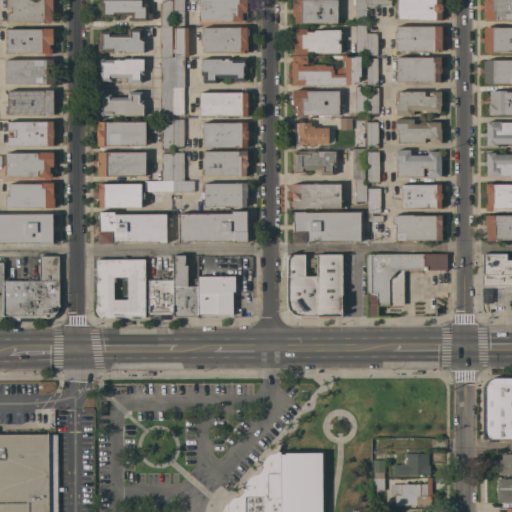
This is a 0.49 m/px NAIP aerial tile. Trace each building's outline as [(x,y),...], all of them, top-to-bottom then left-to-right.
[(52,0),(52,22),(50,22),(50,23),(43,23),(33,23),(33,22),(6,22),(6,13),(10,13),(10,8),(6,8),(6,0),(52,0)] [(143,0),(144,4),(147,4),(147,13),(152,13),(152,20),(147,20),(147,21),(130,21),(130,15),(115,15),(115,17),(102,17),(102,18),(101,18),(100,18),(100,17),(100,16),(101,16),(101,6),(99,6),(99,0),(143,0)] [(160,26),(160,4),(166,0),(172,0),(172,26),(171,26),(160,26)] [(183,0),(183,26),(172,26),(172,0),(183,0)] [(247,0),(247,21),(242,21),(242,22),(232,22),(232,21),(199,21),(199,14),(196,14),(196,12),(196,10),(196,8),(196,4),(199,4),(199,0),(247,0)] [(337,0),(337,10),(339,10),(339,13),(337,12),(336,23),(306,23),(306,24),(294,24),(294,15),(290,15),(290,9),(292,9),(292,0),(337,0)] [(354,0),(365,0),(365,5),(365,21),(354,21),(354,0)] [(441,0),(441,4),(442,6),(442,10),(441,11),(441,20),(396,20),(396,11),(394,11),(394,6),(396,6),(396,0),(441,0)] [(511,0),(511,20),(499,20),(499,21),(484,21),(484,18),(483,18),(483,12),(483,0),(511,0)] [(365,52),(355,52),(355,25),(365,25),(365,33),(365,52)] [(159,26),(160,26),(171,26),(171,58),(184,58),(183,115),(171,115),(171,119),(159,119),(159,26)] [(441,26),(441,28),(442,28),(442,34),(441,34),(441,52),(427,52),(427,51),(395,51),(395,45),(394,45),(393,33),(395,33),(395,26),(441,26)] [(246,27),(246,29),(248,29),(248,36),(246,36),(246,42),(247,42),(247,53),(233,53),(233,52),(202,53),(202,46),(200,46),(200,34),(202,34),(202,28),(246,27)] [(511,52),(498,52),(498,53),(484,53),(484,52),(483,52),(483,28),(484,28),(484,27),(511,27),(511,52)] [(187,28),(187,57),(174,57),(174,53),(172,53),(172,49),(174,49),(174,28),(187,28)] [(41,29),(52,29),(52,44),(49,44),(49,48),(51,48),(51,56),(44,56),(44,53),(6,53),(5,29),(41,29)] [(111,31),(111,34),(126,34),(127,29),(141,29),(141,37),(143,37),(143,41),(143,53),(123,53),(123,52),(104,52),(104,53),(97,53),(97,43),(98,43),(98,31),(111,31)] [(296,55),(293,55),(293,45),(291,45),(291,38),(294,38),(294,29),(306,29),(306,32),(312,32),(314,30),(339,30),(340,40),(337,40),(337,43),(340,43),(340,53),(314,53),(312,52),(306,52),(306,56),(296,56),(296,55)] [(376,33),(377,56),(365,56),(365,52),(365,33),(376,33)] [(308,56),(308,58),(308,66),(314,66),(314,65),(324,64),(324,66),(331,66),(331,65),(344,65),(343,62),(341,62),(341,56),(345,56),(346,57),(353,57),(360,56),(360,77),(358,77),(358,82),(353,82),(353,85),(304,85),(304,86),(291,85),(291,78),(290,78),(290,62),(296,62),(296,56),(306,56),(308,56)] [(440,57),(440,67),(441,68),(441,70),(441,72),(440,73),(439,74),(439,82),(396,82),(396,57),(440,57)] [(377,58),(377,86),(365,86),(365,58),(377,58)] [(104,59),(104,60),(112,60),(116,60),(116,59),(119,59),(119,60),(123,60),(123,59),(143,59),(143,71),(143,74),(141,74),(141,83),(127,83),(127,78),(111,78),(111,81),(99,81),(99,69),(98,69),(98,59),(104,59)] [(221,59),(221,60),(224,60),(224,59),(228,59),(228,60),(231,60),(240,60),(240,59),(246,59),(246,69),(245,69),(245,81),(233,81),(233,78),(217,78),(217,83),(202,83),(202,75),(200,75),(200,71),(201,71),(201,59),(221,59)] [(52,60),(52,84),(5,84),(5,60),(52,60)] [(511,83),(485,84),(485,83),(483,83),(483,61),(485,61),(485,60),(511,60),(511,83)] [(366,87),(366,116),(354,116),(355,87),(366,87)] [(378,88),(378,113),(367,113),(366,88),(378,88)] [(42,91),(42,90),(52,90),(52,114),(50,114),(50,116),(38,116),(38,115),(7,115),(7,91),(42,91)] [(306,90),(306,91),(338,91),(338,115),(330,115),(330,117),(327,117),(327,115),(326,115),(326,116),(324,116),(324,115),(323,115),(323,117),(318,117),(318,115),(311,115),(311,116),(306,116),(306,117),(296,117),(295,115),(295,113),(295,108),(295,106),(292,106),(292,104),(290,104),(290,100),(292,100),(292,90),(306,90)] [(424,91),(424,96),(430,96),(430,95),(429,95),(429,93),(430,93),(430,91),(440,91),(440,106),(439,106),(439,113),(425,113),(425,110),(412,111),(412,116),(395,116),(395,104),(396,104),(396,102),(397,102),(397,92),(424,91)] [(488,104),(489,91),(492,91),(505,91),(505,92),(511,92),(511,114),(510,114),(509,115),(505,115),(503,114),(493,114),(493,115),(487,115),(488,104)] [(142,100),(143,100),(143,104),(142,104),(143,116),(123,116),(123,115),(104,115),(104,117),(98,117),(98,107),(99,107),(98,95),(111,94),(111,98),(127,97),(127,92),(141,92),(142,100)] [(247,93),(247,116),(199,116),(199,93),(247,93)] [(351,118),(351,130),(339,130),(339,118),(351,118)] [(172,119),(183,119),(183,147),(172,147),(172,122),(172,119)] [(412,119),(412,124),(425,124),(425,122),(439,122),(440,129),(440,143),(430,143),(430,138),(424,138),(424,143),(397,143),(397,135),(395,135),(395,119),(412,119)] [(52,122),(52,146),(7,146),(7,137),(12,137),(12,131),(7,131),(7,122),(52,122)] [(145,146),(106,145),(106,146),(97,146),(97,122),(145,122),(145,146)] [(172,122),(172,147),(172,150),(160,150),(160,134),(159,134),(156,134),(155,133),(154,132),(154,130),(154,129),(155,128),(157,127),(159,127),(161,126),(161,122),(172,122)] [(246,122),(247,131),(248,140),(246,140),(247,148),(235,148),(235,147),(202,148),(202,123),(246,122)] [(310,126),(313,126),(313,128),(327,128),(328,144),(313,144),(313,145),(298,146),(298,145),(295,145),(294,136),(294,133),(293,133),(293,123),(310,122),(310,126)] [(377,148),(365,148),(365,122),(377,122),(377,148)] [(511,122),(511,144),(494,144),(494,146),(485,146),(485,132),(485,122),(511,122)] [(364,180),(354,180),(352,180),(352,149),(364,149),(364,180)] [(298,151),(298,152),(308,152),(308,151),(313,150),(313,152),(316,152),(316,151),(334,151),(335,163),(335,167),(333,167),(333,175),(319,175),(319,170),(304,170),(304,173),(292,173),(292,162),(291,151),(298,151)] [(409,150),(409,155),(427,155),(427,151),(440,151),(440,177),(426,177),(426,175),(425,175),(425,172),(426,172),(426,171),(425,171),(425,168),(422,168),(422,172),(424,172),(424,175),(422,175),(422,177),(396,177),(396,150),(409,150)] [(246,151),(246,152),(248,152),(248,158),(246,158),(246,160),(247,162),(247,163),(247,165),(246,166),(246,167),(245,168),(247,168),(247,174),(245,174),(245,176),(203,176),(203,170),(201,170),(201,158),(203,158),(203,151),(246,151)] [(378,151),(378,182),(367,182),(367,151),(378,151)] [(52,152),(52,171),(49,171),(49,173),(51,173),(51,179),(43,179),(43,177),(37,177),(37,176),(5,176),(5,153),(52,152)] [(145,176),(97,176),(97,152),(145,152),(145,176)] [(183,152),(183,181),(193,181),(193,192),(148,192),(143,191),(143,181),(161,181),(161,153),(172,153),(172,152),(183,152)] [(494,152),(494,154),(511,154),(511,175),(498,176),(498,177),(486,177),(485,166),(485,153),(494,152)] [(366,180),(366,202),(354,202),(354,180),(364,180),(366,180)] [(5,195),(7,195),(7,184),(41,184),(41,183),(53,183),(53,198),(54,198),(54,207),(5,207),(5,195)] [(140,183),(140,193),(143,193),(143,198),(140,198),(140,208),(98,208),(98,199),(98,184),(140,183)] [(246,183),(246,185),(248,185),(248,190),(246,190),(246,198),(245,198),(245,199),(247,199),(247,205),(245,205),(245,207),(203,207),(203,199),(200,199),(200,192),(203,192),(203,183),(246,183)] [(511,208),(492,208),(492,209),(491,209),(491,211),(484,211),(484,203),(486,203),(486,194),(485,194),(485,183),(492,183),(492,184),(511,184),(511,208)] [(340,184),(340,208),(318,208),(317,209),(313,209),(312,208),(305,208),(305,209),(292,209),(293,206),(290,206),(290,201),(292,201),(292,199),(291,199),(291,193),(289,193),(289,185),(291,185),(291,184),(340,184)] [(440,184),(440,193),(441,194),(441,196),(441,197),(440,200),(440,208),(400,208),(400,185),(440,184)] [(367,188),(379,188),(379,213),(371,213),(371,214),(367,214),(367,188)] [(230,213),(230,211),(246,211),(246,242),(230,242),(230,241),(187,242),(187,243),(178,243),(178,214),(230,213)] [(114,212),(114,214),(166,214),(166,243),(157,243),(157,242),(111,242),(111,243),(97,243),(97,231),(99,231),(99,224),(98,224),(98,212),(114,212)] [(305,212),(305,213),(359,212),(359,225),(362,225),(362,228),(359,228),(360,242),(349,242),(349,241),(305,242),(291,242),(291,232),(293,231),(293,222),(292,222),(292,212),(305,212)] [(0,213),(52,213),(52,244),(0,244),(0,213)] [(413,215),(441,215),(441,226),(442,226),(442,229),(441,229),(441,234),(442,234),(442,236),(441,236),(441,240),(394,241),(394,224),(392,224),(392,216),(396,216),(396,215),(413,215)] [(511,240),(494,240),(494,241),(485,241),(485,231),(484,231),(484,226),(484,215),(511,215),(511,240)] [(365,254),(446,253),(446,270),(444,270),(444,273),(425,273),(425,270),(403,270),(403,306),(376,306),(377,316),(365,316),(365,254)] [(506,254),(506,260),(511,260),(511,288),(492,288),(492,304),(482,304),(482,254),(506,254)] [(197,315),(197,317),(171,317),(171,280),(171,255),(173,255),(184,255),(184,259),(185,259),(185,261),(184,261),(184,265),(187,265),(187,286),(197,286),(197,315)] [(328,316),(328,318),(323,318),(323,316),(323,318),(318,318),(318,316),(300,316),(298,316),(298,318),(294,318),(295,315),(294,315),(293,317),(290,316),(292,314),(291,313),(290,316),(287,313),(289,312),(288,311),(287,312),(285,309),(287,308),(287,307),(285,308),(284,305),(286,305),(286,255),(304,255),(305,276),(316,276),(316,255),(341,255),(341,316),(333,316),(333,318),(329,318),(329,316),(328,316)] [(59,306),(62,307),(60,314),(54,319),(48,321),(47,318),(46,318),(46,322),(11,322),(11,318),(8,318),(8,322),(3,322),(2,281),(39,281),(39,256),(58,256),(58,287),(61,287),(62,305),(59,305),(59,306)] [(103,316),(101,316),(97,317),(94,314),(93,310),(93,308),(93,307),(93,259),(142,259),(143,316),(139,316),(138,316),(137,317),(130,317),(131,316),(129,316),(129,317),(122,317),(122,316),(120,316),(120,317),(114,317),(114,316),(111,316),(111,317),(108,317),(108,319),(103,319),(103,316)] [(235,275),(235,293),(232,293),(232,315),(213,315),(213,317),(201,317),(201,315),(197,315),(197,286),(197,276),(197,275),(235,275)] [(171,317),(167,317),(166,316),(166,317),(163,317),(163,316),(160,316),(160,315),(157,315),(157,316),(155,316),(155,315),(152,315),(152,316),(151,317),(147,317),(147,280),(171,280),(171,317)] [(511,439),(483,439),(483,390),(484,385),(488,380),(493,378),(511,378),(511,439)] [(0,511),(0,434),(57,434),(57,511),(0,511)] [(284,453),(322,453),(322,511),(220,511),(220,510),(222,506),(224,504),(227,501),(230,499),(233,498),(237,497),(238,496),(240,495),(241,493),(241,492),(242,488),(242,486),(244,482),(246,479),(250,476),(257,474),(258,473),(260,471),(260,469),(261,467),(261,466),(261,463),(262,461),(263,459),(265,457),(267,455),(269,454),(273,453),(275,452),(277,451),(280,454),(284,454),(284,453)] [(406,464),(406,458),(405,458),(405,453),(427,453),(428,465),(429,465),(429,476),(421,476),(421,475),(408,475),(392,475),(392,464),(406,464)] [(511,454),(511,475),(497,475),(497,460),(501,460),(501,454),(511,454)] [(374,477),(374,472),(372,472),(372,460),(384,460),(384,473),(383,473),(383,477),(374,477)] [(383,490),(372,490),(372,478),(374,478),(374,477),(383,477),(383,490)] [(403,484),(403,482),(406,482),(406,484),(426,484),(426,478),(431,478),(431,496),(430,496),(430,507),(416,507),(416,506),(414,506),(414,507),(410,507),(410,506),(406,506),(406,507),(403,507),(403,506),(400,506),(400,507),(397,507),(397,506),(394,506),(394,502),(393,502),(393,499),(394,499),(394,495),(390,495),(390,484),(403,484)] [(497,479),(511,479),(511,502),(497,503),(497,479)]
